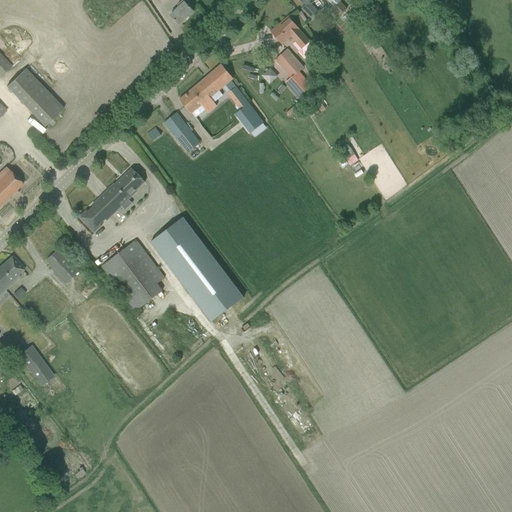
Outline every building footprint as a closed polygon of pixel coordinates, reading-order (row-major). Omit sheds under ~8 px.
[(182,0),(182,1),(177,5),(178,7),(170,15),(179,26),(193,12),(183,1),(182,0)] [(299,0),(305,6),(302,9),(312,19),(318,13),(310,5),(315,0),(299,0)] [(326,0),(334,7),(332,9),(339,16),(347,9),(340,2),(340,1),(338,0),(326,0)] [(371,20),(382,10),(375,2),(363,11),(361,8),(357,11),(370,26),(374,23),(371,20)] [(354,22),(346,13),(341,18),(350,27),(354,22)] [(301,49),(305,54),(313,47),(309,42),(298,30),(298,29),(288,18),(279,25),(281,27),(272,34),(281,44),(290,36),(301,49)] [(358,36),(369,53),(379,47),(368,30),(358,36)] [(291,79),(285,84),(293,93),(299,88),(303,92),(309,86),(297,73),(303,68),(287,50),(275,61),(291,79)] [(0,76),(11,67),(0,55),(0,76)] [(227,94),(240,111),(235,115),(249,134),(264,123),(236,87),(231,81),(233,79),(221,65),(179,100),(191,114),(201,105),(208,113),(216,106),(210,98),(222,88),(227,94)] [(6,87),(44,127),(63,109),(25,69),(6,87)] [(325,110),(319,101),(315,104),(321,113),(325,110)] [(164,123),(181,145),(193,135),(176,113),(164,123)] [(147,134),(152,142),(161,135),(155,128),(147,134)] [(193,135),(181,145),(187,153),(200,144),(193,135)] [(348,145),(340,150),(346,159),(354,154),(348,145)] [(0,173),(0,205),(22,184),(6,168),(0,173)] [(135,191),(144,182),(131,169),(115,185),(114,184),(91,206),(93,208),(88,213),(86,211),(79,218),(94,233),(101,226),(99,224),(104,219),(106,221),(136,192),(135,191)] [(243,298),(182,218),(150,242),(211,322),(243,298)] [(101,267),(134,311),(162,291),(157,284),(165,278),(137,242),(135,241),(101,267)] [(79,272),(59,250),(47,261),(52,267),(51,269),(65,285),(79,272)] [(12,256),(0,266),(0,285),(5,291),(14,283),(12,281),(24,269),(12,256)] [(17,356),(41,387),(54,377),(31,346),(17,356)]
